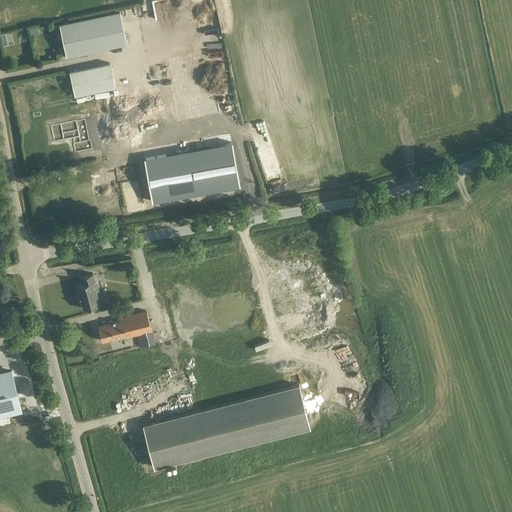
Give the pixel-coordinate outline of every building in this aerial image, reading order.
[(119,11),(59,24),(66,57),(126,44),(119,11)] [(110,63),(69,71),(75,96),(115,87),(110,63)] [(98,115),(102,134),(138,128),(135,109),(98,115)] [(76,120),(51,125),(54,142),(73,138),(74,143),(73,143),(75,153),(93,149),(91,140),(81,142),(76,120)] [(153,208),(240,192),(233,149),(145,164),(153,208)] [(240,253),(151,270),(155,288),(244,270),(240,253)] [(95,281),(93,273),(80,277),(82,284),(77,285),(79,294),(78,294),(80,300),(81,300),(83,309),(99,304),(96,291),(98,291),(96,282),(93,283),(93,282),(95,281)] [(255,289),(207,299),(209,307),(201,308),(197,287),(181,291),(188,325),(213,320),(217,339),(264,329),(255,289)] [(126,338),(136,335),(147,375),(172,369),(169,358),(159,360),(146,310),(120,317),(121,319),(97,325),(102,341),(125,335),(126,338)] [(0,374),(0,415),(21,411),(11,371),(0,374)] [(143,425),(154,467),(310,427),(299,385),(143,425)]
